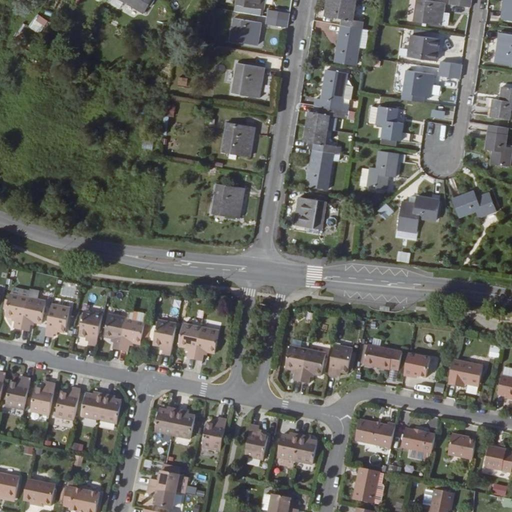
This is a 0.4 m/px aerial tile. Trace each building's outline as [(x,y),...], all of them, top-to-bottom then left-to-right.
[(119,8),(123,2),(120,0),(111,0),(109,3),(119,8)] [(143,13),(150,0),(120,0),(123,2),(143,13)] [(263,8),(264,0),(236,0),(235,11),(259,15),(260,7),(263,8)] [(352,19),(355,3),(337,0),(326,0),(325,14),(341,17),(340,24),(361,28),(362,20),(352,19)] [(443,12),(444,2),(429,0),(416,0),(414,20),(441,25),(443,12)] [(511,0),(503,0),(500,19),(511,20),(511,0)] [(287,19),(288,12),(268,8),(267,16),(287,19)] [(447,26),(449,13),(443,12),(441,25),(447,26)] [(38,14),(29,27),(40,34),(48,20),(38,14)] [(286,26),(287,19),(267,16),(266,22),(286,26)] [(234,17),(230,39),(257,44),(261,22),(234,17)] [(354,65),(361,28),(340,24),(334,61),(354,65)] [(511,33),(498,32),(494,62),(511,64),(511,33)] [(439,38),(412,33),(408,56),(436,60),(439,38)] [(459,71),(461,64),(441,61),(440,68),(459,71)] [(264,67),(236,62),(231,91),(259,96),(264,67)] [(345,85),(347,72),(326,68),(320,106),(341,110),(348,111),(349,104),(342,103),(342,98),(345,85)] [(458,78),(459,71),(440,68),(439,75),(458,78)] [(406,70),(403,92),(430,96),(434,74),(406,70)] [(187,78),(178,76),(177,84),(186,85),(187,78)] [(350,100),(352,86),(345,85),(342,98),(350,100)] [(493,96),(489,116),(509,119),(511,106),(511,86),(501,85),(499,97),(493,96)] [(318,113),(320,106),(312,104),(310,112),(318,113)] [(327,129),(330,115),(339,117),(341,110),(320,106),(318,113),(310,112),(309,112),(306,126),(327,129)] [(379,108),(371,107),(369,121),(377,122),(376,124),(383,126),(382,137),(400,140),(403,123),(397,122),(399,109),(379,106),(379,108)] [(255,125),(226,121),(221,151),(249,156),(255,125)] [(505,145),(508,125),(488,122),(485,149),(491,150),(490,162),(509,165),(511,146),(505,145)] [(325,144),(327,129),(306,126),(304,140),(305,140),(314,142),(312,149),(333,153),(334,145),(325,144)] [(312,149),(314,142),(305,140),(304,148),(312,149)] [(327,189),(333,153),(312,149),(306,185),(327,189)] [(376,167),(370,166),(367,185),(386,188),(388,175),(395,176),(398,153),(379,150),(376,167)] [(239,218),(244,188),(231,186),(221,184),(216,183),(211,213),(239,218)] [(474,189),(452,198),(459,216),(476,209),(479,216),(497,208),(490,190),(477,195),(474,189)] [(401,200),(398,220),(419,223),(420,216),(437,219),(440,199),(416,195),(415,203),(401,200)] [(321,228),(326,200),(300,196),(295,224),(308,226),(319,228),(321,228)] [(400,251),(398,261),(410,263),(411,253),(400,251)] [(29,300),(30,292),(15,289),(12,291),(11,296),(29,300)] [(22,331),(29,300),(11,296),(10,296),(6,317),(13,318),(16,319),(15,323),(14,329),(22,331)] [(42,325),(46,303),(29,300),(22,331),(29,332),(31,326),(32,323),(35,323),(42,325)] [(65,333),(70,309),(52,305),(46,336),(53,337),(53,335),(54,330),(58,331),(65,333)] [(96,346),(102,316),(84,313),(79,337),(86,338),(90,339),(89,342),(88,344),(96,346)] [(121,351),(127,319),(109,316),(105,338),(111,339),(115,340),(114,344),(113,344),(113,350),(121,351)] [(141,345),(145,323),(127,319),(121,351),(129,353),(130,347),(131,343),(134,344),(141,345)] [(171,355),(178,324),(159,321),(154,345),(161,346),(165,346),(164,351),(163,353),(171,355)] [(196,360),(203,328),(185,324),(180,346),(187,347),(189,348),(189,352),(187,358),(196,360)] [(216,353),(221,331),(203,328),(196,360),(204,362),(205,355),(206,351),(209,352),(216,353)] [(370,344),(366,364),(392,370),(392,369),(400,370),(404,352),(370,344)] [(350,374),(354,350),(336,346),(330,375),(338,377),(339,375),(338,375),(339,371),(343,372),(350,374)] [(303,382),(310,351),(292,347),(287,369),(294,370),(298,371),(297,375),(296,381),(303,382)] [(323,376),(328,355),(310,351),(303,382),(310,384),(312,378),(313,374),(316,375),(323,376)] [(427,380),(431,361),(410,356),(405,378),(413,380),(414,377),(419,378),(427,380)] [(481,387),(486,366),(456,360),(450,384),(463,387),(464,383),(468,384),(481,387)] [(511,377),(504,376),(500,395),(511,398),(511,377)] [(25,411),(31,380),(23,379),(22,385),(18,384),(12,383),(7,407),(25,411)] [(49,416),(55,385),(47,384),(46,390),(43,390),(36,388),(30,412),(49,416)] [(74,421),(80,391),(73,389),(72,392),(72,395),(69,395),(61,393),(56,417),(74,421)] [(100,420),(105,396),(98,394),(97,397),(93,396),(86,395),(82,416),(100,420)] [(118,424),(123,403),(116,401),(113,400),(113,398),(105,396),(100,420),(118,424)] [(174,435),(179,410),(172,409),(171,412),(167,411),(167,410),(161,409),(156,431),(174,435)] [(192,439),(197,417),(191,416),(187,416),(188,412),(179,410),(174,435),(192,439)] [(221,450),(228,420),(220,418),(219,421),(218,426),(215,425),(215,424),(208,423),(203,447),(221,450)] [(392,448),(398,424),(389,422),(389,425),(362,420),(357,441),(392,448)] [(264,460),(269,436),(261,434),(258,434),(259,430),(260,428),(253,426),(246,456),(264,460)] [(433,451),(437,432),(407,426),(403,444),(433,451)] [(296,460),(301,436),(293,434),(292,437),(289,436),(282,435),(278,457),(296,460)] [(474,460),(478,441),(471,439),(471,440),(464,439),(465,436),(454,434),(450,454),(474,460)] [(314,464),(318,442),(312,441),(312,442),(308,441),(309,438),(301,436),(296,460),(314,464)] [(52,448),(54,440),(46,438),(44,446),(52,448)] [(77,454),(79,445),(69,443),(68,452),(77,454)] [(511,470),(511,449),(509,449),(509,448),(492,444),(487,464),(511,470)] [(375,504),(381,473),(381,472),(361,468),(360,474),(356,492),(355,500),(375,504)] [(185,495),(188,479),(179,477),(180,475),(163,472),(161,479),(160,482),(157,481),(151,480),(150,487),(176,493),(185,495)] [(0,494),(16,498),(20,478),(0,473),(0,494)] [(382,504),(387,485),(385,483),(386,474),(381,473),(375,504),(380,505),(382,504)] [(51,507),(56,486),(28,480),(24,501),(51,507)] [(173,510),(176,493),(150,487),(148,494),(154,496),(157,496),(156,500),(155,506),(173,510)] [(75,489),(70,511),(74,511),(96,511),(100,494),(75,489)] [(449,510),(450,504),(452,505),(454,495),(435,491),(430,511),(450,511),(451,511),(449,510)] [(289,509),(290,506),(291,499),(274,495),(270,511),(298,511),(299,511),(292,510),(289,509)]
